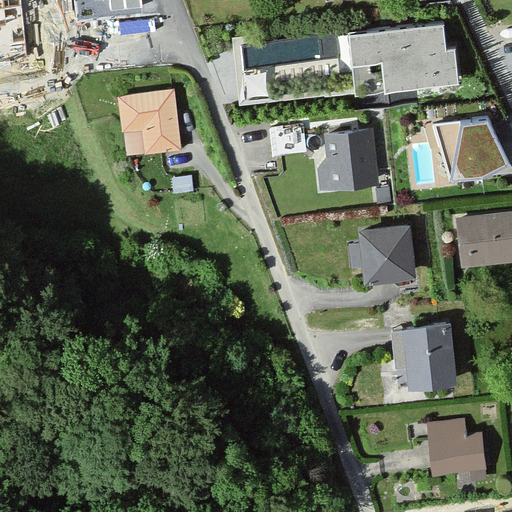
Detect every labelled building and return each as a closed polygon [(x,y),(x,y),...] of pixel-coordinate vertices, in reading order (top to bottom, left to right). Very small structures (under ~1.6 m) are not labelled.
[(21,0),(0,0),(0,62),(28,59),(21,0)] [(444,18),(349,28),(352,56),(382,53),(385,84),(461,77),(457,41),(446,42),(444,18)] [(346,29),(242,39),(244,61),(348,51),(346,29)] [(242,63),(246,89),(268,85),(264,60),(242,63)] [(172,94),(121,99),(124,130),(145,128),(148,151),(178,148),(172,94)] [(487,115),(433,119),(450,175),(483,172),(509,159),(487,115)] [(303,121),(270,124),(273,155),(306,151),(303,121)] [(374,122),(323,128),(326,155),(319,163),(322,187),(380,181),(374,122)] [(191,173),(173,175),(174,190),(193,188),(191,173)] [(390,184),(375,186),(377,203),(392,201),(390,184)] [(511,210),(457,216),(462,261),(511,255),(511,210)] [(416,220),(363,224),(367,273),(420,269),(416,220)] [(449,318),(403,323),(410,382),(455,378),(449,318)] [(464,417),(429,421),(434,472),(486,466),(482,430),(466,432),(464,417)]
